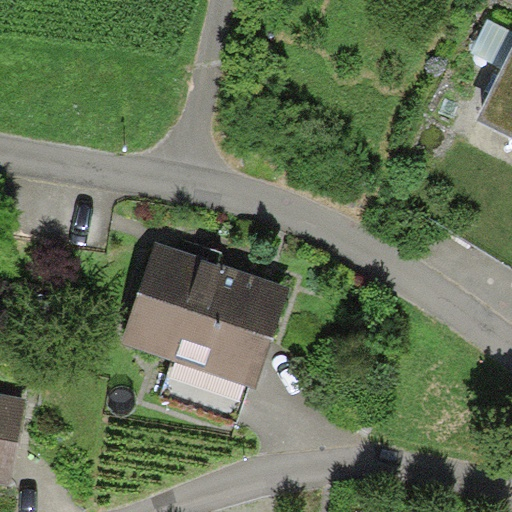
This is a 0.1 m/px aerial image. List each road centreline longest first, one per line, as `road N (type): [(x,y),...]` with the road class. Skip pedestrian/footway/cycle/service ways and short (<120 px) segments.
road 1 (residential): [(511,333),(315,210),(180,177),(0,149)]
road 2 (residential): [(511,485),(384,461),(326,463),(264,471),(149,511)]
road 3 (track): [(180,177),(222,0)]
